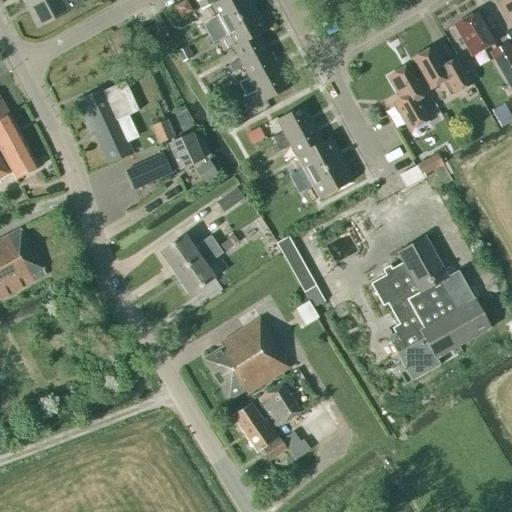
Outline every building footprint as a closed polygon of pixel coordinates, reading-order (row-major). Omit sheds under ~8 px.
[(63,0),(31,0),(23,5),(36,30),(70,12),(69,11),(83,4),(81,0),(69,0),(65,3),(63,0)] [(216,1),(215,0),(197,0),(196,1),(201,9),(216,1)] [(207,34),(253,9),(248,0),(222,0),(211,6),(217,18),(202,26),(207,34)] [(511,26),(511,0),(507,0),(500,5),(511,26)] [(234,50),(259,36),(266,32),(253,9),(207,34),(212,44),(227,36),(234,50)] [(473,58),(495,46),(478,14),(454,27),(473,58)] [(243,67),(268,54),(259,36),(234,50),(239,59),(229,65),(233,72),(243,67)] [(511,89),(511,49),(507,42),(488,53),(510,91),(511,89)] [(186,47),(177,52),(182,63),(192,58),(186,47)] [(459,92),(433,47),(410,60),(428,92),(442,84),(450,97),(459,92)] [(243,91),(278,73),(268,54),(243,67),(249,78),(239,83),(243,91)] [(409,132),(430,120),(418,101),(428,96),(410,65),(387,78),(400,101),(393,105),(409,132)] [(278,73),(243,91),(246,97),(257,91),(263,103),(287,90),(278,73)] [(101,91),(76,103),(86,126),(90,124),(108,165),(130,155),(116,122),(138,112),(124,83),(102,93),(101,91)] [(211,98),(215,104),(224,99),(220,93),(220,92),(211,97),(211,98)] [(0,120),(9,116),(0,101),(0,120)] [(277,147),(312,128),(302,108),(277,121),(283,132),(272,138),(277,147)] [(9,116),(0,120),(0,153),(16,181),(38,169),(9,116)] [(167,121),(150,127),(158,145),(174,138),(167,121)] [(296,157),(321,143),(312,128),(277,147),(279,152),(290,146),(296,157)] [(180,171),(203,161),(192,136),(169,147),(180,171)] [(293,185),(339,160),(328,139),(321,143),(296,157),(303,170),(289,177),(293,185)] [(171,175),(162,154),(124,172),(133,192),(171,175)] [(432,156),(418,164),(424,176),(439,169),(443,166),(436,154),(432,156)] [(339,160),(293,185),(298,194),(312,186),(320,200),(352,183),(339,160)] [(448,165),(458,185),(468,180),(457,160),(448,165)] [(204,186),(218,177),(208,161),(194,170),(204,186)] [(289,188),(280,173),(271,178),(268,173),(248,184),(259,204),(289,188)] [(223,214),(244,199),(236,188),(215,203),(223,214)] [(0,300),(45,276),(20,230),(0,240),(0,300)] [(174,274),(216,245),(210,237),(193,249),(184,236),(159,254),(174,274)] [(233,236),(220,246),(225,253),(238,244),(233,236)] [(312,309),(324,302),(288,238),(276,244),(312,309)] [(383,307),(387,305),(398,325),(391,329),(394,335),(387,339),(411,381),(438,365),(436,360),(490,329),(459,273),(448,279),(424,238),(396,254),(402,265),(392,271),(389,267),(383,271),(385,276),(370,285),(383,307)] [(216,245),(174,274),(189,296),(214,279),(205,267),(223,254),(216,245)] [(295,313),(305,330),(319,322),(309,305),(295,313)] [(246,395),(289,368),(258,320),(220,344),(222,348),(202,360),(228,401),(243,392),(246,395)] [(279,428),(301,413),(282,385),(258,399),(269,416),(271,415),(279,428)] [(263,421),(251,404),(232,416),(256,453),(261,449),(269,461),(286,449),(266,419),(263,421)]
